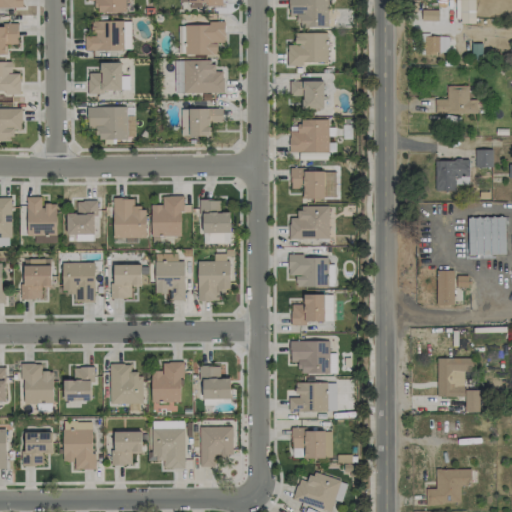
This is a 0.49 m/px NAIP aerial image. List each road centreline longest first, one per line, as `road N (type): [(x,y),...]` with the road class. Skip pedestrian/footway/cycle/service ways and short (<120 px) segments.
road 1 (tertiary): [(383,0),(382,511)]
road 2 (residential): [(249,0),(251,491)]
road 3 (residential): [(251,491),(0,493)]
road 4 (residential): [(251,334),(0,335)]
road 5 (residential): [(0,164),(250,162)]
road 6 (residential): [(54,0),(52,164)]
